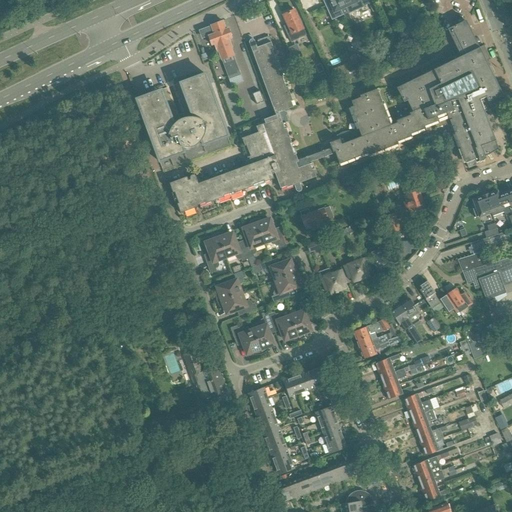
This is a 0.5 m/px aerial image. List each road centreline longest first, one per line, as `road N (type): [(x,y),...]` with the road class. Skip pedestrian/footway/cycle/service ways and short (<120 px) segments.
road 1 (residential): [(338,339),(337,322),(424,265),(464,189),(511,165)]
road 2 (residential): [(398,511),(338,339)]
road 3 (residential): [(118,42),(128,62),(246,0)]
road 4 (residential): [(230,375),(180,235)]
road 5 (primary): [(121,4),(0,60)]
road 6 (primary): [(0,99),(118,42)]
